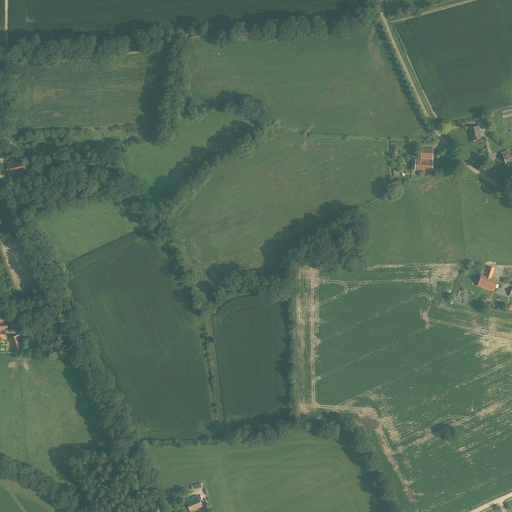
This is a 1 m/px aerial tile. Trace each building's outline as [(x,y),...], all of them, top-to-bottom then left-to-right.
[(478,126),(469,128),(472,141),(481,139),(478,126)] [(421,148),(421,159),(415,159),(415,170),(432,171),(433,148),(421,148)] [(508,150),(502,153),(506,164),(511,162),(511,150),(509,152),(508,150)] [(6,163),(9,176),(26,172),(24,160),(6,163)] [(481,275),(477,285),(485,288),(494,291),(497,280),(491,278),(494,268),(489,266),(485,276),(481,275)] [(9,338),(14,352),(25,348),(20,334),(9,338)] [(192,511),(202,506),(198,497),(187,502),(191,511),(200,511),(199,511),(192,511)]
